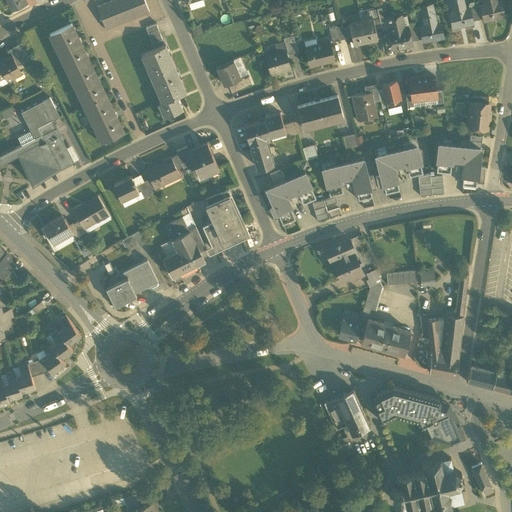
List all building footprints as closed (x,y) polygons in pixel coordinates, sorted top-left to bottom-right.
[(112,0),(97,6),(106,27),(149,10),(144,0),(112,0)] [(449,12),(453,26),(472,21),(471,20),(468,7),(464,8),(462,0),(450,0),(453,11),(449,12)] [(484,17),(484,19),(503,15),(500,0),(498,0),(496,1),(496,0),(484,0),(485,3),(481,4),(484,17)] [(422,37),(423,40),(442,36),(439,21),(436,22),(432,3),(421,5),(424,24),(420,25),(422,37)] [(481,4),(475,5),(478,18),(484,17),(481,4)] [(377,7),(378,15),(379,19),(385,17),(383,5),(377,7)] [(471,20),(478,18),(475,5),(468,7),(471,20)] [(381,26),(379,19),(378,15),(372,16),(375,28),(381,26)] [(412,20),(407,22),(406,22),(407,26),(403,26),(400,15),(389,17),(392,29),(388,30),(391,46),(411,42),(410,40),(408,28),(414,26),(412,20)] [(372,16),(360,19),(365,40),(377,37),(375,28),(372,16)] [(353,43),(365,40),(360,19),(348,21),(349,24),(352,35),(353,43)] [(49,33),(66,68),(89,58),(72,22),(49,33)] [(146,27),(152,43),(162,39),(156,23),(146,27)] [(200,23),(190,26),(193,34),(202,31),(200,23)] [(332,40),(339,39),(336,27),(335,24),(328,26),(332,40)] [(349,24),(343,25),(346,37),(352,35),(349,24)] [(343,25),(336,27),(339,39),(346,37),(343,25)] [(420,25),(414,26),(416,38),(422,37),(420,25)] [(410,40),(416,38),(414,26),(408,28),(410,40)] [(285,48),(287,55),(298,51),(293,33),(281,37),(285,48)] [(304,40),(305,47),(317,44),(315,37),(304,40)] [(329,41),(317,44),(305,47),(310,64),(321,61),(333,58),(329,41)] [(14,57),(17,64),(29,58),(21,42),(15,45),(20,54),(14,57)] [(142,53),(162,100),(176,94),(185,90),(165,43),(142,53)] [(9,48),(12,54),(14,57),(20,54),(15,45),(9,48)] [(265,54),(271,73),(290,67),(287,55),(285,48),(265,54)] [(5,59),(0,60),(0,66),(5,76),(7,80),(14,76),(15,76),(14,74),(21,70),(17,64),(14,57),(12,54),(5,59)] [(233,59),(240,76),(247,73),(240,56),(233,59)] [(66,68),(83,104),(106,93),(89,58),(66,68)] [(216,66),(224,84),(241,77),(240,76),(233,59),(216,66)] [(15,76),(14,76),(16,80),(25,75),(22,70),(21,70),(22,72),(15,76)] [(433,74),(421,76),(424,98),(436,96),(436,90),(433,74)] [(228,85),(232,92),(251,84),(248,76),(228,85)] [(412,99),(424,98),(421,76),(409,77),(411,93),(412,99)] [(386,101),(387,107),(400,104),(399,98),(400,97),(396,80),(382,83),(383,89),(386,101)] [(370,92),(372,102),(373,101),(380,100),(377,90),(377,87),(369,89),(370,92)] [(380,100),(380,102),(386,101),(383,89),(377,90),(380,100)] [(354,96),(360,119),(377,115),(373,101),(372,102),(370,92),(354,96)] [(123,129),(106,93),(83,104),(100,140),(123,129)] [(405,94),(407,106),(413,105),(412,99),(411,93),(405,94)] [(182,107),(176,94),(162,100),(158,102),(164,115),(182,107)] [(21,111),(31,130),(35,138),(55,127),(52,120),(53,119),(52,116),(58,113),(49,96),(21,111)] [(297,106),(303,128),(312,126),(312,124),(333,118),(334,120),(343,118),(337,96),(297,106)] [(357,120),(360,119),(354,96),(351,96),(357,120)] [(471,126),(487,128),(488,119),(490,119),(490,110),(489,109),(490,102),(488,102),(472,100),(470,100),(468,114),(472,115),(471,126)] [(14,113),(11,106),(1,111),(4,117),(4,118),(14,113)] [(264,116),(265,118),(270,135),(284,131),(285,130),(283,124),(280,111),(264,116)] [(264,137),(270,135),(265,118),(244,125),(247,135),(250,134),(251,139),(249,140),(250,141),(264,137)] [(286,136),(286,137),(298,133),(294,120),(283,124),(285,130),(284,131),(286,136)] [(18,155),(32,182),(73,161),(66,147),(55,127),(35,138),(22,144),(14,148),(18,155)] [(22,144),(35,138),(31,130),(18,136),(22,144)] [(284,131),(270,135),(271,140),(286,136),(284,131)] [(342,136),(345,147),(357,145),(354,133),(342,136)] [(470,134),(469,146),(478,147),(480,147),(481,147),(482,135),(470,134)] [(272,163),(264,137),(250,141),(258,168),(272,163)] [(402,142),(403,148),(416,145),(414,139),(402,142)] [(191,158),(199,175),(218,167),(207,142),(189,149),(188,150),(191,158)] [(439,145),(437,160),(451,161),(451,158),(464,159),(464,164),(463,174),(477,175),(478,166),(478,160),(480,147),(478,147),(469,146),(452,144),(439,143),(439,145)] [(66,147),(73,161),(79,158),(71,144),(66,147)] [(302,147),(306,159),(310,157),(317,155),(314,144),(302,147)] [(175,150),(177,153),(181,162),(187,159),(191,158),(188,150),(189,149),(187,145),(175,150)] [(403,148),(386,152),(384,145),(376,147),(378,154),(376,155),(379,167),(381,175),(383,182),(396,179),(394,170),(393,165),(406,162),(406,165),(420,162),(416,145),(403,148)] [(0,155),(0,163),(18,155),(14,148),(0,155)] [(182,165),(181,162),(177,153),(171,156),(176,168),(182,165)] [(150,177),(154,187),(180,175),(176,168),(171,156),(162,160),(163,163),(146,170),(150,177)] [(362,158),(323,168),(325,177),(329,195),(343,192),(341,183),(340,178),(352,175),(353,180),(358,199),(372,196),(370,190),(367,176),(362,158)] [(181,162),(182,165),(183,167),(190,164),(187,159),(181,162)] [(451,161),(437,160),(436,171),(450,172),(451,163),(451,161)] [(420,162),(406,165),(407,167),(409,176),(422,172),(420,162)] [(485,166),(478,166),(477,175),(476,182),(483,182),(485,166)] [(270,174),(272,179),(283,175),(280,169),(270,174)] [(279,217),(282,224),(295,218),(287,200),(285,195),(297,190),(299,195),(303,203),(315,197),(304,172),(285,180),(274,185),(267,188),(275,206),(279,217)] [(140,173),(132,177),(136,184),(138,183),(144,180),(140,173)] [(420,195),(432,194),(430,176),(430,173),(418,176),(420,195)] [(477,175),(463,174),(462,184),(476,186),(476,182),(477,175)] [(114,184),(121,199),(139,191),(136,184),(132,177),(132,175),(114,184)] [(272,179),(274,185),(285,180),(283,175),(272,179)] [(373,175),(367,176),(370,190),(376,189),(373,175)] [(378,188),(384,187),(383,182),(381,175),(375,176),(378,188)] [(442,175),(430,176),(432,194),(444,193),(442,175)] [(150,177),(144,180),(150,193),(156,190),(154,187),(150,177)] [(396,179),(383,182),(384,187),(385,193),(399,189),(396,179)] [(144,195),(150,193),(144,180),(138,183),(144,195)] [(139,191),(121,199),(123,205),(144,195),(138,183),(136,184),(139,191)] [(205,198),(208,204),(225,197),(222,190),(205,198)] [(287,200),(299,195),(297,190),(285,195),(287,200)] [(213,249),(211,245),(206,248),(208,254),(249,236),(231,194),(229,195),(244,229),(238,231),(240,237),(213,249)] [(211,245),(213,249),(240,237),(238,231),(244,229),(229,195),(225,197),(208,204),(215,219),(212,221),(202,225),(211,245)] [(79,220),(82,226),(83,226),(106,212),(96,196),(81,205),(80,204),(72,208),(79,220)] [(335,196),(324,200),(325,205),(337,202),(335,196)] [(312,203),(314,209),(325,205),(324,200),(312,203)] [(205,205),(212,221),(215,219),(208,204),(205,205)] [(325,205),(314,209),(316,215),(327,211),(325,205)] [(269,208),(274,219),(279,217),(275,206),(269,208)] [(339,208),(327,211),(329,217),(340,213),(339,208)] [(316,215),(317,220),(329,217),(327,211),(316,215)] [(86,231),(87,232),(110,218),(106,212),(83,226),(86,231)] [(189,212),(181,216),(188,228),(195,225),(189,212)] [(44,225),(53,242),(71,232),(72,231),(68,226),(62,215),(44,225)] [(187,245),(192,255),(200,251),(188,228),(181,216),(164,225),(170,238),(177,250),(187,245)] [(79,220),(73,223),(80,234),(86,231),(83,226),(82,226),(79,220)] [(74,238),(80,234),(73,223),(68,226),(72,231),(71,232),(74,238)] [(53,242),(44,225),(40,228),(54,251),(57,249),(53,242)] [(188,228),(200,251),(206,248),(195,225),(188,228)] [(121,240),(125,246),(135,240),(138,245),(145,242),(138,230),(121,240)] [(87,232),(86,231),(80,234),(85,243),(91,239),(87,232)] [(53,242),(57,249),(75,239),(74,238),(71,232),(53,242)] [(75,239),(79,246),(85,243),(80,234),(74,238),(75,239)] [(160,243),(166,256),(177,250),(170,238),(160,243)] [(330,259),(332,258),(353,249),(354,249),(349,238),(335,244),(325,248),(325,249),(330,259)] [(316,246),(319,252),(325,249),(325,248),(335,244),(332,239),(316,246)] [(85,243),(79,246),(84,255),(90,251),(85,243)] [(172,277),(197,264),(196,262),(192,255),(187,245),(177,250),(166,256),(162,258),(172,277)] [(363,273),(353,249),(332,258),(335,266),(338,265),(343,277),(352,274),(354,277),(363,273)] [(192,255),(196,262),(204,258),(200,251),(192,255)] [(7,252),(5,253),(0,256),(0,273),(1,275),(11,268),(16,264),(7,252)] [(114,284),(121,298),(134,292),(157,280),(147,259),(123,271),(126,278),(114,284)] [(366,272),(368,278),(369,278),(377,274),(380,273),(377,267),(366,272)] [(1,275),(5,280),(14,272),(11,268),(1,275)] [(433,268),(420,270),(422,286),(435,284),(433,268)] [(386,273),(387,284),(416,281),(415,270),(386,273)] [(18,277),(14,272),(5,280),(8,284),(18,277)] [(442,335),(460,337),(462,325),(461,325),(468,274),(457,273),(456,281),(459,281),(455,315),(445,314),(445,317),(442,335)] [(380,280),(377,274),(369,278),(366,279),(369,285),(380,280)] [(382,286),(380,280),(369,285),(369,287),(364,306),(370,308),(376,309),(382,286)] [(121,298),(114,284),(106,287),(115,305),(136,295),(134,292),(121,298)] [(32,307),(35,312),(45,305),(41,300),(32,307)] [(2,310),(0,304),(0,319),(7,317),(12,315),(10,307),(2,310)] [(367,318),(370,308),(364,306),(361,317),(366,318),(367,318)] [(344,316),(354,319),(355,318),(356,313),(346,310),(344,316)] [(422,332),(420,338),(428,337),(426,319),(427,319),(427,313),(420,313),(422,332)] [(63,326),(58,330),(68,344),(81,335),(65,314),(58,319),(63,326)] [(354,319),(344,316),(339,334),(354,339),(356,332),(362,334),(363,329),(358,327),(359,323),(354,321),(354,319)] [(10,325),(7,317),(0,319),(0,334),(4,334),(2,327),(10,325)] [(445,317),(438,318),(439,329),(436,330),(439,346),(441,346),(442,335),(445,317)] [(360,340),(403,353),(410,331),(367,318),(366,318),(365,324),(363,329),(362,334),(360,340)] [(428,371),(456,375),(458,365),(459,358),(457,358),(460,337),(442,335),(441,346),(439,346),(436,330),(439,329),(438,318),(427,319),(426,319),(428,337),(430,349),(431,349),(428,371)] [(73,350),(68,344),(58,330),(57,328),(50,333),(55,340),(50,344),(61,358),(73,350)] [(65,364),(61,358),(50,344),(49,342),(43,347),(48,354),(42,358),(50,370),(52,373),(65,364)] [(42,358),(39,359),(42,372),(50,370),(42,358)] [(39,359),(33,361),(37,374),(42,372),(39,359)] [(31,375),(37,374),(33,361),(27,363),(31,375)] [(21,373),(15,375),(21,392),(35,387),(31,375),(27,363),(27,362),(19,365),(21,373)] [(466,381),(492,388),(496,371),(470,364),(466,381)] [(22,395),(21,392),(15,375),(14,369),(6,372),(8,380),(2,382),(8,399),(22,395)] [(492,388),(511,392),(511,379),(503,377),(503,373),(496,371),(492,388)] [(0,404),(9,402),(8,399),(2,382),(1,377),(0,376),(0,404)] [(428,434),(451,440),(462,435),(451,409),(448,411),(442,400),(441,400),(440,400),(439,398),(393,385),(376,393),(377,395),(374,396),(373,399),(377,408),(375,409),(380,419),(394,412),(416,418),(420,424),(423,423),(428,434)] [(353,387),(334,396),(346,422),(351,432),(369,424),(353,387)] [(335,427),(346,422),(334,396),(323,401),(335,427)] [(336,439),(339,444),(349,439),(346,434),(336,439)] [(351,444),(349,439),(339,444),(341,449),(351,444)] [(341,449),(343,454),(353,450),(351,444),(341,449)] [(432,507),(433,508),(434,506),(449,502),(451,503),(452,502),(451,502),(462,499),(463,500),(464,499),(463,499),(461,491),(462,491),(462,490),(461,491),(459,485),(458,483),(461,479),(463,479),(463,478),(461,478),(460,473),(461,472),(461,471),(459,472),(455,469),(455,467),(454,467),(454,469),(453,469),(451,463),(452,463),(452,462),(451,462),(450,457),(450,456),(449,457),(440,459),(440,458),(441,457),(439,456),(438,458),(423,461),(422,460),(421,461),(423,462),(424,468),(414,470),(414,469),(413,469),(413,471),(405,473),(405,471),(404,471),(404,473),(398,474),(396,474),(395,475),(397,476),(392,478),(393,483),(398,482),(399,484),(391,486),(393,497),(402,495),(402,498),(398,499),(399,505),(403,504),(404,505),(403,506),(404,507),(405,505),(412,504),(412,506),(413,506),(413,504),(421,502),(421,504),(422,503),(422,502),(432,499),(433,505),(432,507)] [(471,465),(484,492),(492,489),(490,483),(490,482),(480,461),(471,465)] [(125,503),(127,510),(139,506),(135,493),(123,496),(125,503)] [(321,511),(310,495),(302,499),(299,501),(305,511),(321,511)] [(114,499),(116,505),(125,503),(123,496),(114,499)] [(154,511),(152,511),(150,503),(139,506),(127,510),(127,511),(154,511)]
